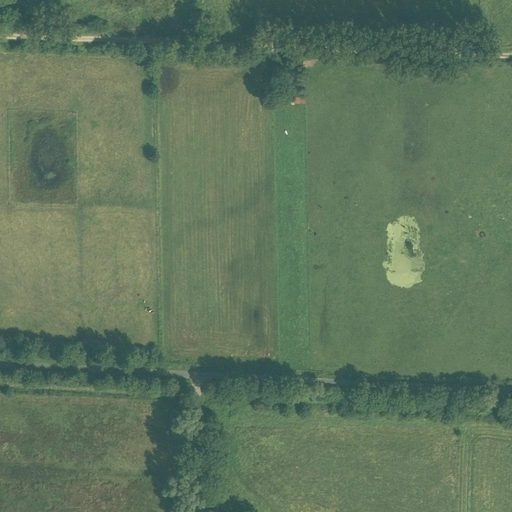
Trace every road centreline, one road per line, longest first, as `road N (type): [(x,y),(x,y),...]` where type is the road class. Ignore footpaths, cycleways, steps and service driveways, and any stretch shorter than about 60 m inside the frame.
road 1 (unclassified): [(511,389),(0,362)]
road 2 (track): [(0,34),(511,57)]
road 3 (track): [(199,372),(195,511)]
